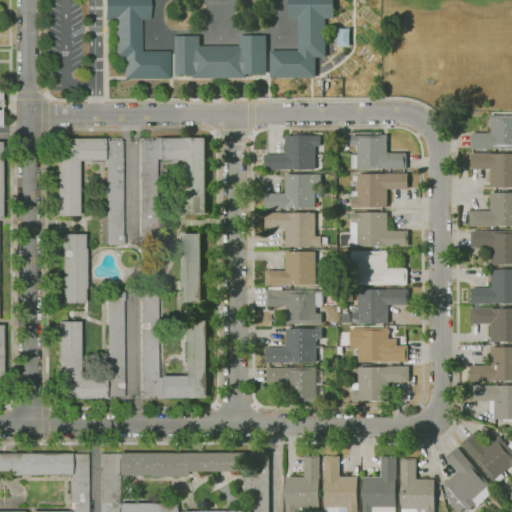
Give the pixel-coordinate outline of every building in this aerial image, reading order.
[(169,79),(124,79),(124,59),(113,58),(113,20),(104,20),(104,0),(149,0),(149,20),(141,20),(141,51),(169,51),(169,79)] [(316,78),(270,78),(270,51),(298,50),(298,19),(290,19),(289,0),(333,0),(334,19),(325,19),(325,57),(315,57),(316,78)] [(348,46),(348,28),(338,28),(337,46),(348,46)] [(246,79),(194,79),(194,75),(172,75),(172,36),(199,36),(199,46),(239,46),(239,36),(266,36),(266,76),(246,76),(246,79)] [(511,149),(470,150),(470,133),(489,133),(489,116),(511,115),(511,149)] [(407,169),(357,169),(357,168),(351,168),(351,155),(357,155),(357,154),(351,154),(351,136),(381,136),(381,135),(387,135),(387,153),(407,153),(407,169)] [(320,170),(264,170),(264,155),(284,155),(284,136),(321,136),(321,154),(320,154),(320,170)] [(124,245),(106,245),(106,244),(100,244),(100,216),(106,216),(105,160),(103,160),(103,161),(77,161),(78,216),(56,216),(56,138),(108,138),(108,141),(111,141),(111,138),(120,138),(120,141),(122,141),(122,236),(124,236),(124,245)] [(157,243),(140,243),(140,140),(141,140),(141,138),(151,138),(151,140),(154,140),(154,138),(206,138),(206,214),(184,214),(184,161),(158,161),(158,160),(156,160),(157,243)] [(511,187),(490,187),(490,169),(469,169),(469,154),(511,154),(511,187)] [(387,208),(351,208),(351,198),(352,198),(352,191),(357,191),(357,181),(353,181),(353,176),(357,176),(357,175),(385,175),(385,174),(408,173),(408,189),(387,190),(387,208)] [(316,208),(265,209),(265,194),(285,194),(285,175),(321,174),(321,184),(315,184),(315,191),(320,191),(320,193),(315,193),(316,208)] [(511,226),(469,227),(469,211),(490,211),(490,193),(511,192),(511,226)] [(315,247),(285,247),(285,228),(264,228),(265,212),(288,213),(315,214),(315,247)] [(350,239),(350,219),(351,219),(351,213),(387,213),(387,231),(408,231),(408,247),(352,247),(350,246),(348,244),(348,243),(348,242),(349,240),(350,239)] [(511,266),(490,266),(490,248),(471,248),(471,247),(470,233),(472,232),(511,231),(511,266)] [(179,303),(179,289),(178,289),(178,248),(179,248),(179,234),(201,234),(202,303),(179,303)] [(83,303),(61,303),(61,235),(83,235),(83,249),(85,249),(85,289),(83,289),(83,303)] [(406,285),(357,285),(357,263),(351,263),(351,251),(388,251),(388,268),(406,268),(406,270),(407,270),(407,284),(406,284),(406,285)] [(282,290),(268,290),(268,286),(265,286),(265,271),(285,270),(285,252),(315,252),(315,253),(322,253),(322,263),(316,263),(316,267),(322,267),(322,270),(316,270),(316,286),(282,286),(282,290)] [(511,305),(470,305),(470,288),(490,288),(490,270),(511,270),(511,305)] [(352,324),(352,314),(358,313),(357,290),(385,290),(385,289),(408,289),(408,305),(388,305),(388,324),(352,324)] [(326,324),(285,324),(285,307),(266,307),(266,291),(316,290),(316,307),(326,307),(326,324)] [(121,399),(112,399),(112,397),(109,397),(109,398),(57,399),(56,322),(79,322),(79,378),(107,378),(106,292),(124,292),(124,301),(122,301),(123,397),(121,397),(121,399)] [(207,400),(155,399),(155,396),(153,396),(153,399),(143,399),(143,396),(140,396),(141,293),(158,293),(158,377),(159,377),(159,376),(184,376),(185,321),(207,321),(207,400)] [(50,320),(49,309),(64,308),(65,319),(50,320)] [(511,342),(491,342),(491,324),(470,324),(470,308),(511,308),(511,342)] [(350,323),(341,323),(341,314),(350,314),(350,323)] [(358,363),(358,348),(349,348),(349,329),(383,329),(383,328),(388,328),(388,339),(396,339),(396,346),(405,346),(405,347),(408,347),(408,363),(402,363),(358,363)] [(316,363),(265,363),(265,348),(286,348),(286,329),(322,329),(322,339),(316,339),(316,346),(322,346),(322,347),(316,347),(316,363)] [(511,381),(471,381),(471,364),(491,364),(491,347),(511,346),(511,381)] [(314,402),(285,401),(286,384),(268,384),(268,383),(266,383),(267,368),(267,369),(267,367),(316,368),(316,371),(320,371),(320,383),(322,383),(322,386),(321,386),(321,399),(314,399),(314,402)] [(389,400),(353,401),(353,387),(358,387),(358,367),(409,367),(409,382),(388,383),(389,400)] [(511,422),(503,422),(503,420),(494,420),(494,414),(490,414),(490,401),(473,401),(473,386),(511,386),(511,422)] [(496,485),(461,444),(462,443),(473,433),(486,447),(499,436),(511,451),(511,471),(509,474),(506,470),(500,475),(503,478),(496,485)] [(444,484),(457,473),(445,459),(446,458),(445,458),(456,448),(457,449),(458,448),(496,490),(477,507),(475,505),(468,511),(465,508),(460,511),(456,511),(450,505),(444,484)] [(88,511),(0,511),(0,454),(88,454),(88,511)] [(269,511),(100,511),(100,454),(269,454),(269,511)] [(305,511),(285,511),(285,477),(304,477),(304,456),(319,457),(319,508),(305,508),(305,511)] [(324,511),(324,456),(340,456),(340,477),(358,477),(358,511),(324,511)] [(395,511),(362,511),(362,477),(381,477),(381,457),(396,456),(397,508),(395,508),(395,511)] [(401,511),(401,510),(400,510),(400,458),(416,458),(416,479),(434,479),(434,511),(401,511)]
